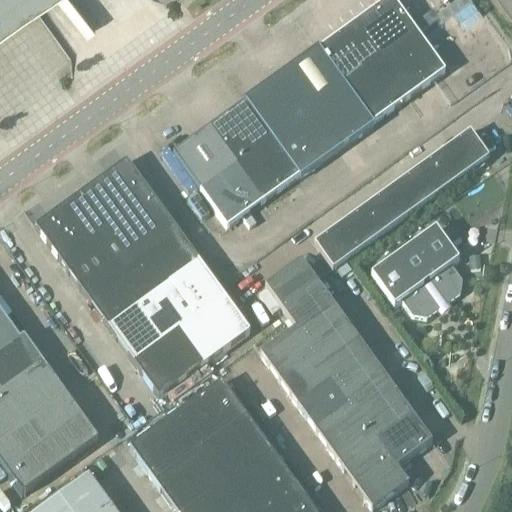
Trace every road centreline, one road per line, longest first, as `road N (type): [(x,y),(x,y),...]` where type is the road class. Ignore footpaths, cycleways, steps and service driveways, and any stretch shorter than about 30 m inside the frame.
road 1 (unknown): [(116,99),(204,251),(241,269),(267,263),(511,86)]
road 2 (unclassified): [(0,183),(255,0)]
road 3 (unclassified): [(465,511),(511,334)]
